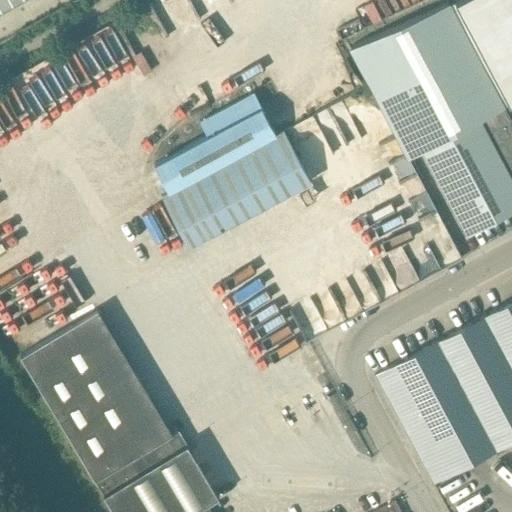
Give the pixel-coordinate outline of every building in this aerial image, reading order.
[(11,0),(0,0),(0,5),(3,11),(15,4),(11,0)] [(511,0),(454,0),(447,4),(352,47),(412,155),(424,149),(469,233),(511,209),(511,163),(457,60),(474,52),(502,104),(503,106),(511,101),(511,0)] [(40,85),(53,112),(142,71),(121,26),(35,66),(43,84),(40,85)] [(474,52),(457,60),(511,163),(511,122),(503,106),(502,104),(474,52)] [(209,139),(153,169),(166,193),(163,195),(190,247),(312,182),(285,130),(277,134),(253,91),(199,122),(209,139)] [(393,192),(367,203),(391,262),(409,254),(406,245),(414,242),(393,192)] [(225,268),(235,287),(260,274),(250,255),(225,268)] [(511,301),(421,350),(476,459),(511,440),(511,301)] [(212,511),(207,503),(220,496),(179,428),(173,432),(99,309),(22,355),(96,479),(97,479),(105,493),(116,511),(212,511)] [(421,350),(376,374),(434,482),(476,459),(421,350)]
